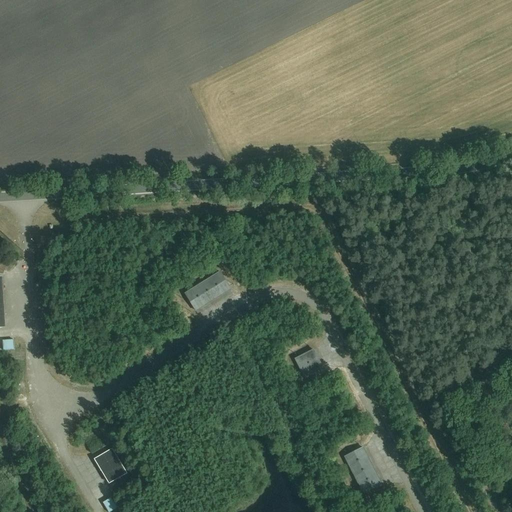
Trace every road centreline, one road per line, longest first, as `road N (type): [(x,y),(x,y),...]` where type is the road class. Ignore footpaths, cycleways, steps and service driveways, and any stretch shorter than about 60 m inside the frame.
road 1 (unclassified): [(0,197),(455,170),(511,156)]
road 2 (track): [(511,352),(462,379),(448,397),(457,434),(499,511)]
